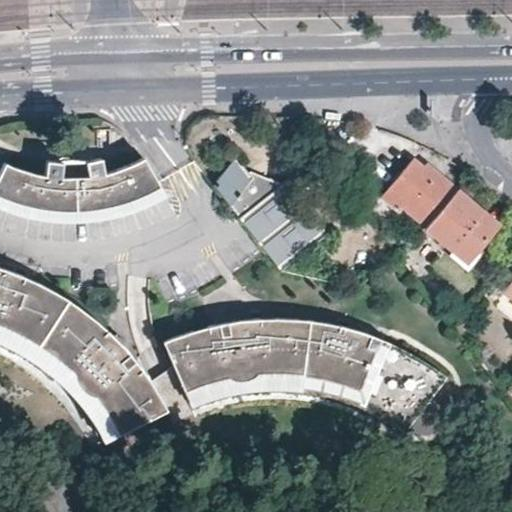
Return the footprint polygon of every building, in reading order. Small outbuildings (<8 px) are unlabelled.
[(237,154),(213,183),(283,272),(330,234),(289,180),(285,183),(269,178),(258,186),(251,178),(254,175),(237,154)] [(134,162),(104,173),(102,159),(86,161),(88,176),(75,177),(76,219),(86,219),(101,217),(124,211),(146,203),(165,194),(154,175),(143,157),(134,162)] [(62,177),(63,162),(47,160),(45,175),(36,174),(22,169),(5,163),(0,172),(0,205),(10,210),(31,215),(37,217),(60,219),(76,219),(75,177),(62,177)] [(455,187),(424,162),(418,170),(409,162),(380,197),(394,208),(399,203),(425,223),(455,187)] [(498,223),(455,187),(424,225),(467,261),(498,223)] [(382,234),(395,250),(406,240),(393,224),(382,234)] [(0,339),(5,342),(19,349),(32,356),(56,375),(72,390),(86,406),(109,440),(169,408),(153,383),(139,363),(128,349),(123,343),(87,311),(65,296),(44,284),(17,272),(0,267),(0,339)] [(320,299),(308,303),(320,318),(329,310),(320,299)] [(192,331),(165,341),(192,404),(210,397),(224,393),(242,389),(261,387),(280,386),(302,388),(334,394),(360,403),(376,411),(390,418),(407,430),(448,376),(439,370),(418,357),(397,345),(373,334),(340,324),(309,319),(285,318),(252,319),(215,323),(192,331)]
